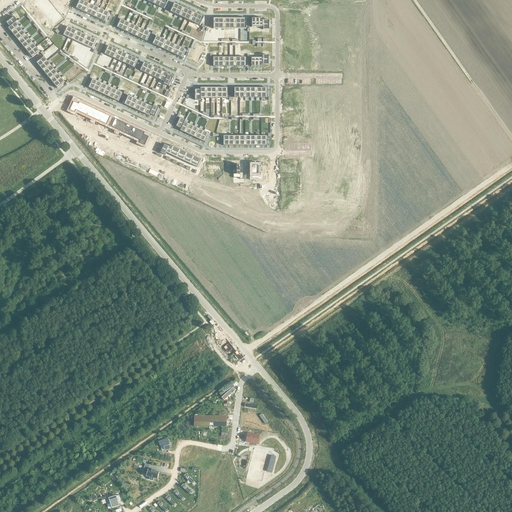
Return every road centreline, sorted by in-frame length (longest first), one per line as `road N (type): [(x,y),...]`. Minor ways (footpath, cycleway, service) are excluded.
road 1 (tertiary): [(257,367),(74,150)]
road 2 (residential): [(57,0),(69,15),(198,78),(277,77)]
road 3 (residential): [(273,155),(205,154),(77,93),(57,102)]
road 4 (residential): [(132,511),(172,479),(180,445),(231,449),(241,380),(257,367)]
road 5 (tertiary): [(255,511),(299,479),(309,450),(300,419),(257,367)]
road 6 (residential): [(198,0),(277,10),(277,77)]
